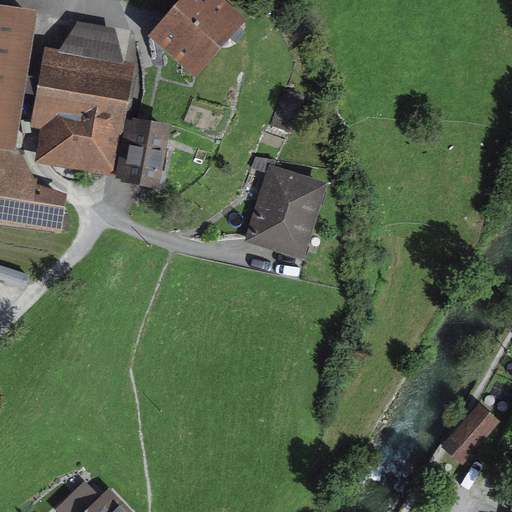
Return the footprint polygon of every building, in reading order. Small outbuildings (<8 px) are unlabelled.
[(216,0),(187,0),(157,33),(195,67),(238,19),(216,0)] [(38,8),(0,2),(0,222),(60,232),(66,191),(34,186),(35,178),(16,148),(38,8)] [(39,160),(115,173),(134,64),(52,49),(48,49),(36,118),(46,120),(39,160)] [(136,119),(125,179),(160,185),(171,125),(136,119)] [(265,168),(247,238),(307,254),(325,184),(265,168)] [(0,263),(0,278),(11,282),(15,268),(0,263)] [(444,445),(462,461),(498,421),(479,405),(444,445)] [(131,511),(108,488),(100,495),(85,480),(56,507),(60,511),(131,511)]
